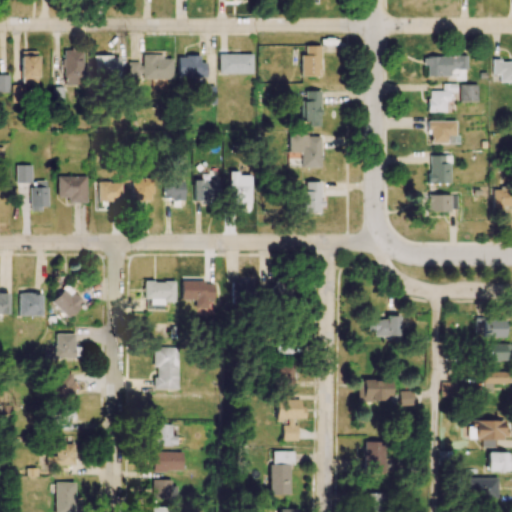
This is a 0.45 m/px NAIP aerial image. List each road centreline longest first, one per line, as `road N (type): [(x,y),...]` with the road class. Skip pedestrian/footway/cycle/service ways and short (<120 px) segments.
road 1 (residential): [(379,246),(0,245)]
road 2 (residential): [(374,26),(0,24)]
road 3 (residential): [(113,511),(116,242)]
road 4 (residential): [(325,511),(328,243)]
road 5 (residential): [(379,246),(373,0)]
road 6 (residential): [(379,246),(393,277),(422,288),(511,290)]
road 7 (residential): [(511,26),(374,26)]
road 8 (residential): [(511,256),(417,256),(379,246)]
